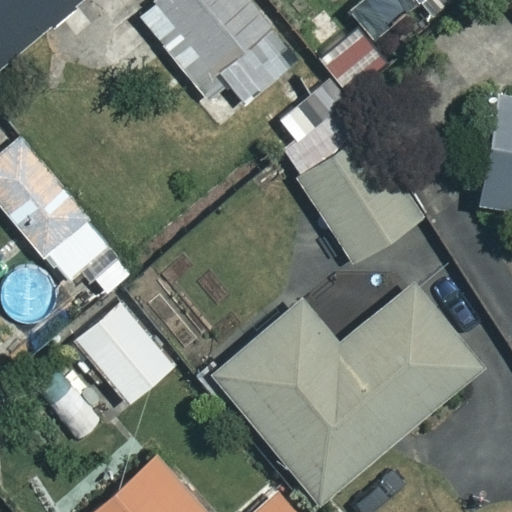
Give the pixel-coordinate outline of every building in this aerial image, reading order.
[(106,0),(0,0),(0,43),(48,4),(70,30),(106,0)] [(289,53),(246,0),(150,0),(173,28),(156,42),(197,92),(218,74),(236,96),(289,53)] [(511,89),(481,83),(459,192),(511,202),(511,89)] [(358,123),(287,170),(343,254),(413,207),(358,123)] [(128,263),(0,125),(0,211),(85,303),(128,263)] [(466,365),(401,278),(324,335),(287,286),(196,354),(298,490),(466,365)] [(163,355),(110,293),(64,334),(117,395),(163,355)] [(95,413),(57,364),(33,382),(71,432),(95,413)] [(228,511),(199,511),(139,442),(59,511),(291,511),(265,480),(228,511)]
